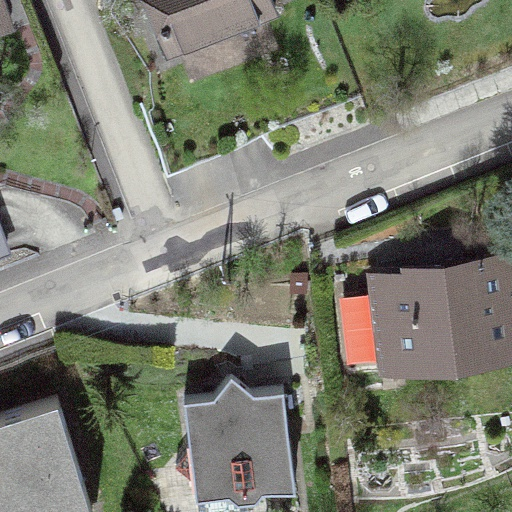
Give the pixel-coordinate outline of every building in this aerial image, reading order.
[(148,0),(167,49),(275,7),(271,0),(148,0)] [(140,100),(163,160),(224,137),(200,76),(140,100)] [(432,361),(480,355),(480,350),(511,345),(511,280),(509,255),(446,263),(446,270),(380,278),(382,290),(343,295),(351,360),(390,355),(390,361),(431,356),(432,361)] [(204,478),(206,493),(306,480),(300,435),(290,427),(298,417),(293,381),(256,386),(238,372),(223,390),(194,394),(196,412),(206,419),(198,429),(200,444),(185,463),(204,478)] [(56,395),(0,412),(0,511),(87,511),(92,511),(56,395)]
